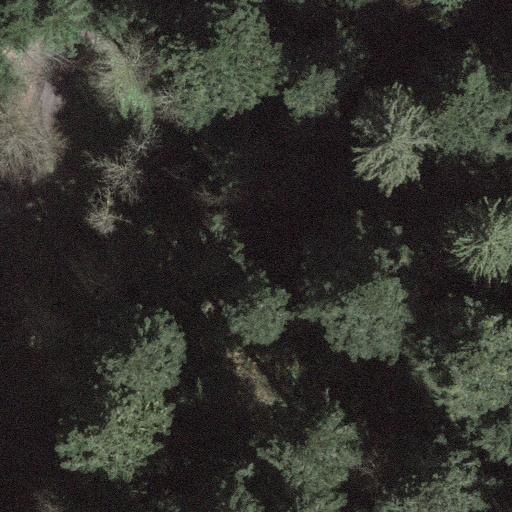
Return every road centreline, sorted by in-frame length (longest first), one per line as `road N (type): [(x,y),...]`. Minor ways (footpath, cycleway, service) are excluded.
road 1 (track): [(0,448),(169,478),(288,511)]
road 2 (track): [(63,0),(52,79),(0,212)]
